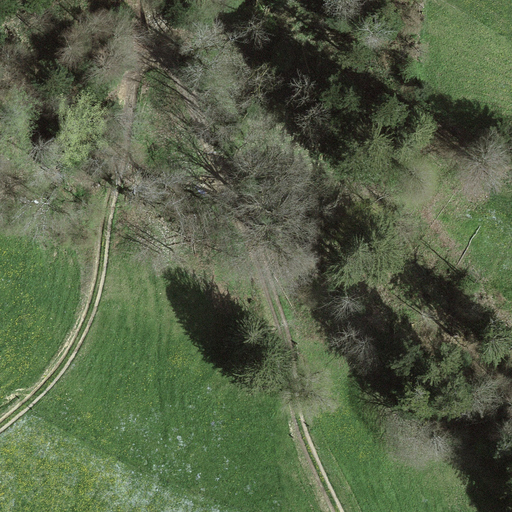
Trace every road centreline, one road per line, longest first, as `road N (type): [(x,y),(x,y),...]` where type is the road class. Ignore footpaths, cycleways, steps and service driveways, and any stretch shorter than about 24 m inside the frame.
road 1 (track): [(339,511),(293,400),(280,309),(254,229),(137,0)]
road 2 (track): [(0,424),(56,373),(91,309),(152,35)]
